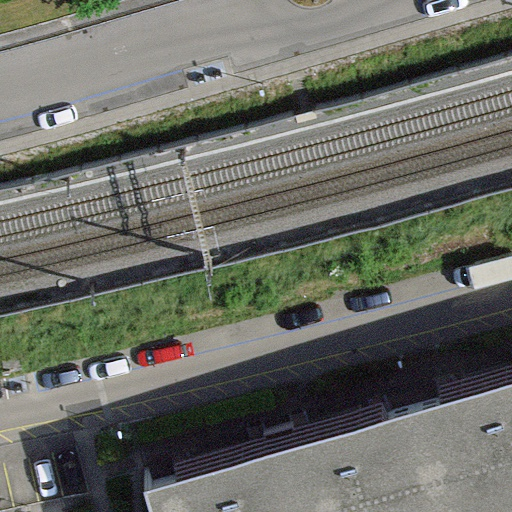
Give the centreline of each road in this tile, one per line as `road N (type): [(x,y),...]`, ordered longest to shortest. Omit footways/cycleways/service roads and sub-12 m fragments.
road 1 (residential): [(511,293),(0,424)]
road 2 (residential): [(0,110),(389,0)]
